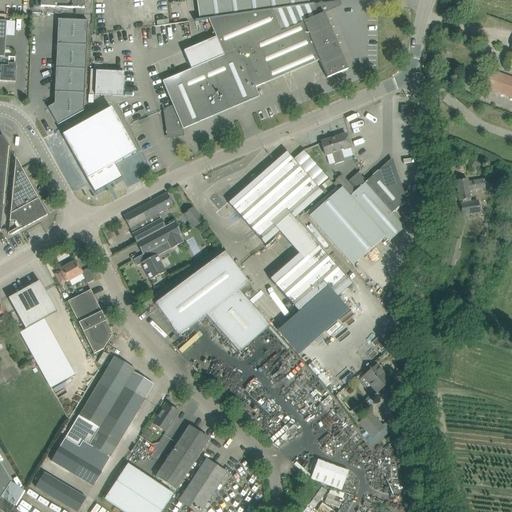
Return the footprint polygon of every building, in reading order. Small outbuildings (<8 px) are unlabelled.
[(84,0),(40,0),(40,7),(59,8),(59,14),(63,14),(63,8),(84,9),(84,0)] [(191,70),(162,82),(173,107),(164,110),(166,128),(168,138),(180,136),(179,131),(259,97),(255,88),(260,86),(258,80),(261,79),(263,84),(319,61),(327,78),(347,70),(323,13),(318,16),(313,5),(314,5),(314,4),(307,5),(306,0),(198,0),(201,20),(194,21),(208,19),(216,38),(204,43),(212,61),(191,69),(191,70)] [(85,77),(86,49),(88,21),(63,20),(58,20),(54,104),(47,107),(57,125),(84,111),(85,77)] [(0,81),(15,83),(16,64),(14,64),(15,58),(8,57),(7,67),(0,66),(0,81)] [(122,97),(124,73),(96,71),(94,95),(122,97)] [(485,87),(511,96),(511,78),(490,71),(485,87)] [(111,108),(62,135),(94,193),(121,178),(114,165),(135,152),(111,108)] [(350,148),(346,134),(321,142),(325,156),(326,157),(333,154),(336,164),(344,162),(341,152),(350,149),(350,148)] [(0,186),(5,187),(9,147),(3,137),(0,136),(0,186)] [(286,152),(228,203),(234,211),(265,245),(279,233),(289,244),(298,254),(297,256),(269,280),(292,305),(298,313),(327,288),(337,298),(352,285),(345,277),(294,219),(323,194),(324,195),(327,192),(322,186),(329,179),(304,150),(293,160),(286,152)] [(339,190),(308,217),(351,267),(385,238),(389,242),(393,238),(401,231),(404,228),(391,213),(406,200),(392,160),(367,181),(366,182),(358,173),(347,182),(341,176),(333,183),(339,190)] [(47,216),(21,169),(14,168),(8,233),(10,233),(11,235),(47,216)] [(470,199),(469,191),(488,188),(486,179),(467,182),(467,180),(466,180),(456,182),(459,201),(462,201),(463,204),(461,204),(462,215),(479,212),(477,201),(471,202),(470,199)] [(123,217),(125,220),(129,229),(132,234),(160,219),(157,214),(173,206),(172,203),(167,194),(123,217)] [(182,214),(192,229),(203,221),(193,207),(182,214)] [(136,242),(164,227),(160,219),(132,234),(136,242)] [(182,235),(174,222),(164,227),(136,242),(136,243),(137,244),(142,255),(134,260),(137,266),(141,264),(150,280),(159,276),(166,272),(153,248),(166,241),(170,249),(183,243),(180,236),(182,235)] [(457,252),(460,240),(453,239),(450,250),(457,252)] [(206,316),(239,353),(269,327),(238,292),(248,285),(224,253),(155,304),(178,337),(206,316)] [(453,266),(455,259),(448,257),(446,265),(453,266)] [(60,271),(54,274),(60,285),(66,282),(81,274),(87,284),(94,280),(89,268),(81,272),(75,261),(60,270),(60,271)] [(39,281),(8,299),(25,330),(44,319),(56,312),(39,281)] [(68,302),(94,354),(103,350),(112,334),(90,290),(68,302)] [(335,392),(386,347),(364,322),(352,333),(356,337),(342,349),(353,361),(341,371),(332,360),(321,369),(317,364),(313,367),(335,392)] [(78,416),(65,439),(78,447),(81,443),(84,445),(109,460),(110,459),(115,450),(140,407),(145,399),(153,385),(133,372),(135,370),(114,357),(109,365),(103,374),(78,416)] [(358,381),(365,390),(370,385),(377,393),(390,381),(376,365),(369,372),(358,381)] [(166,404),(153,424),(165,432),(178,412),(177,412),(178,410),(173,407),(172,408),(166,404)] [(371,437),(366,441),(371,446),(398,423),(393,417),(382,426),(371,413),(363,419),(359,423),(371,437)] [(155,477),(175,490),(209,440),(199,433),(198,434),(195,432),(196,431),(189,427),(155,477)] [(61,444),(51,461),(93,487),(103,469),(61,444)] [(194,511),(205,511),(210,505),(207,503),(226,473),(205,459),(178,501),(194,511)] [(310,479),(341,491),(348,471),(317,460),(310,479)] [(0,496),(10,481),(0,463),(0,496)] [(104,499),(123,511),(161,511),(173,494),(127,464),(104,499)] [(35,487),(76,511),(77,511),(86,498),(44,473),(35,487)] [(0,499),(0,510),(2,511),(9,511),(14,505),(2,497),(0,499)]
